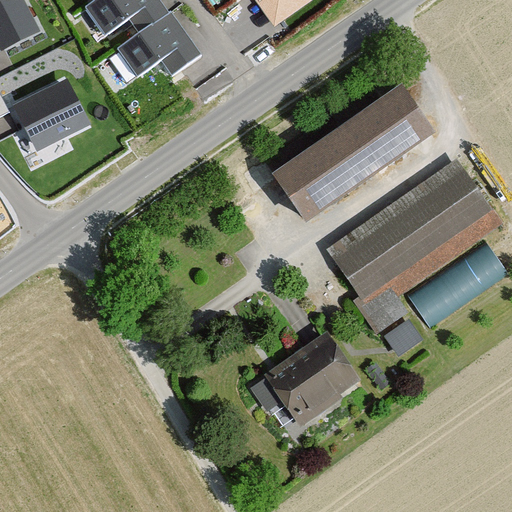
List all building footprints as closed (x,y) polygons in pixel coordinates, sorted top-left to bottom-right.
[(0,0),(0,54),(0,55),(38,35),(19,0),(0,0)] [(169,22),(153,0),(106,0),(88,12),(106,39),(130,23),(142,41),(121,55),(138,81),(163,64),(172,77),(199,59),(172,20),(169,22)] [(256,0),(274,24),(308,0),(256,0)] [(0,81),(0,111),(9,109),(0,81)] [(89,127),(66,82),(15,108),(38,153),(89,127)] [(272,185),(307,233),(434,142),(400,94),(272,185)] [(454,157),(322,248),(355,296),(350,300),(373,334),(406,311),(394,295),(499,222),(454,157)] [(410,291),(431,321),(509,268),(488,237),(410,291)] [(420,339),(405,317),(381,334),(396,356),(420,339)] [(322,331),(264,371),(298,420),(356,379),(322,331)]
